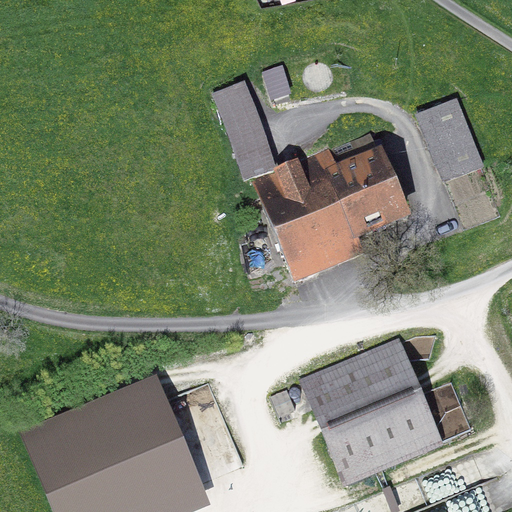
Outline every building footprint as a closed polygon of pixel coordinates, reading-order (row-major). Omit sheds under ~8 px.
[(281,96),(275,74),(261,78),(268,100),(281,96)] [(236,90),(211,99),(237,177),(263,169),(236,90)] [(441,185),(481,169),(454,102),(414,118),(441,185)] [(350,238),(403,216),(379,160),(334,179),(324,156),(323,153),(250,184),(292,284),(358,256),(350,238)] [(343,485),(437,446),(395,345),(301,384),(343,485)] [(57,511),(187,511),(212,502),(163,383),(28,437),(57,511)]
